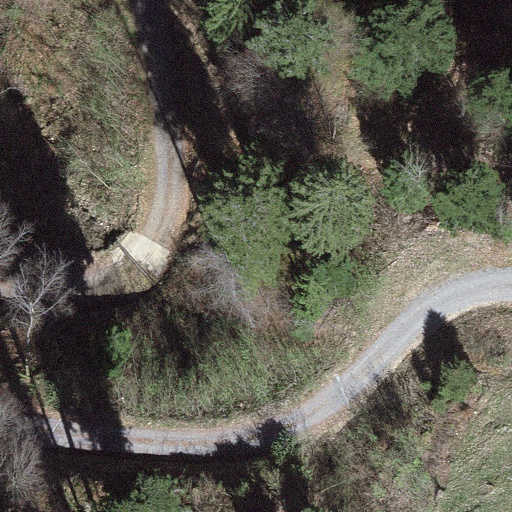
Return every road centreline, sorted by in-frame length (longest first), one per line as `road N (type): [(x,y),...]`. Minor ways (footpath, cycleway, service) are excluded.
road 1 (track): [(0,418),(188,442),(284,431),(341,395),(442,298),(511,283)]
road 2 (track): [(141,0),(171,159),(152,243),(116,272),(83,281),(0,274)]
